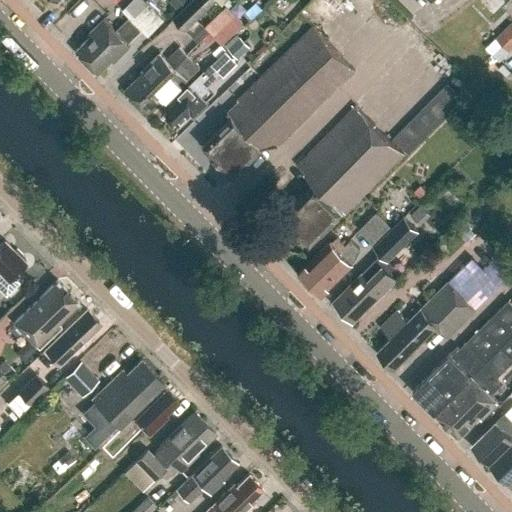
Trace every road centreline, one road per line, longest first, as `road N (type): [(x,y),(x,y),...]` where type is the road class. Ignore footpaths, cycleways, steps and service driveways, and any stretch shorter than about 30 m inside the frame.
road 1 (secondary): [(472,511),(0,26)]
road 2 (residential): [(320,511),(0,188)]
